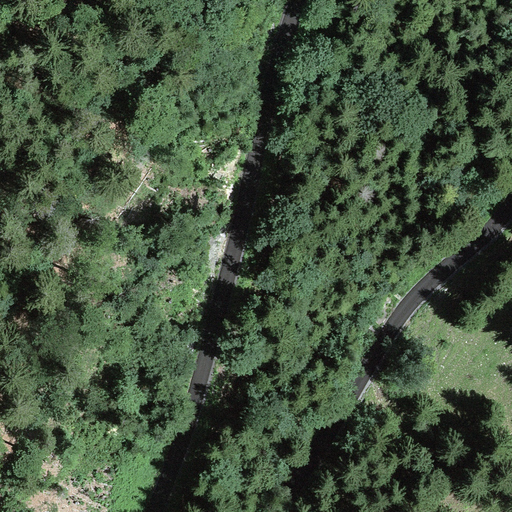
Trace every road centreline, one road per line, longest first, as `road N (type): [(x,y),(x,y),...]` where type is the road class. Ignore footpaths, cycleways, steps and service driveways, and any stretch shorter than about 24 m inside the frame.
road 1 (track): [(292,0),(201,369),(153,511)]
road 2 (track): [(273,511),(403,304),(494,231),(511,205)]
